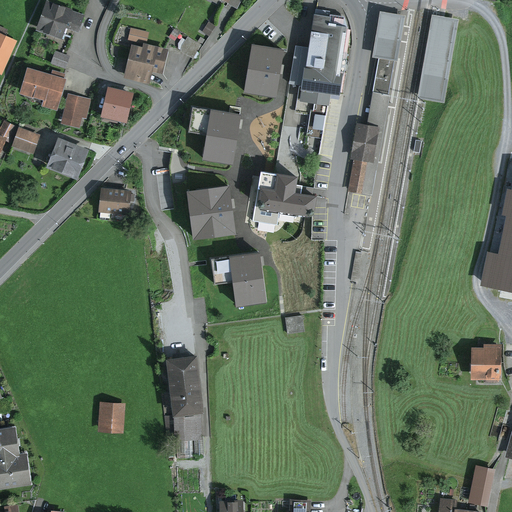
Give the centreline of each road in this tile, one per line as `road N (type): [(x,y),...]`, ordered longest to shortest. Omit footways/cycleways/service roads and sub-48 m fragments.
road 1 (residential): [(368,1),(340,149),(332,395),(337,428),(373,511)]
road 2 (unknown): [(255,14),(262,48),(203,96),(194,179)]
road 3 (residential): [(48,221),(167,103)]
road 4 (residential): [(167,103),(269,0)]
road 5 (residential): [(167,103),(105,64),(100,37),(114,0)]
